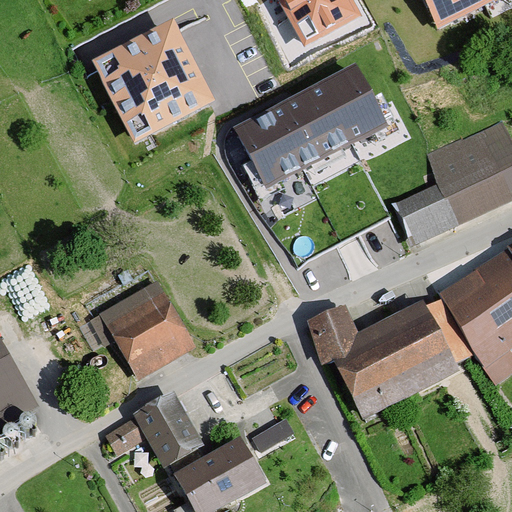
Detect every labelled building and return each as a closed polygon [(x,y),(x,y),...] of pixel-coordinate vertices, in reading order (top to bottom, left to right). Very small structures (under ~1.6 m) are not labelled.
[(277,0),(303,50),(358,22),(346,0),(277,0)] [(511,1),(511,0),(411,0),(429,38),(511,1)] [(212,106),(173,33),(98,72),(137,145),(212,106)] [(383,128),(354,76),(241,138),(270,191),(383,128)] [(407,257),(511,209),(511,150),(502,128),(424,157),(437,189),(388,213),(407,257)] [(511,246),(434,300),(492,386),(511,373),(511,359),(511,357),(511,356),(511,246)] [(193,357),(154,294),(98,324),(134,389),(193,357)] [(458,382),(422,311),(359,341),(346,314),(297,336),(317,377),(332,375),(364,433),(458,382)] [(0,436),(35,416),(0,355),(0,436)] [(173,402),(131,426),(183,511),(232,511),(265,493),(238,448),(212,464),(173,402)] [(286,414),(252,433),(262,450),(296,431),(286,414)]
